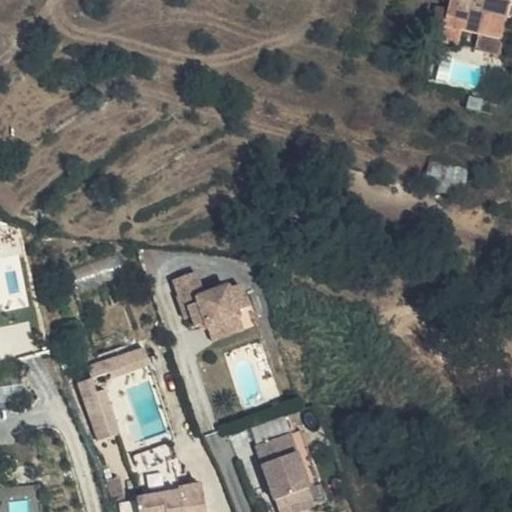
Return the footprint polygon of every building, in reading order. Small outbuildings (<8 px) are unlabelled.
[(449,20),(465,24),(483,29),(483,27),(488,6),(508,10),(511,10),(511,0),(453,0),(451,12),(449,20)] [(503,32),(508,10),(488,6),(483,27),(503,32)] [(449,20),(451,12),(440,9),(434,33),(461,39),(465,24),(449,20)] [(468,62),(464,81),(478,85),(483,65),(468,62)] [(123,252),(74,268),(80,287),(129,271),(123,252)] [(246,329),(241,315),(253,310),(243,281),(231,286),(229,282),(201,292),(194,272),(173,280),(179,296),(177,297),(185,318),(190,316),(194,328),(198,327),(199,330),(206,328),(211,342),(246,329)] [(95,379),(153,362),(148,345),(90,362),(95,379)] [(79,380),(98,439),(120,432),(101,373),(79,380)] [(302,429),(257,444),(276,499),(321,483),(302,429)] [(165,493),(135,498),(138,511),(207,511),(202,483),(181,490),(182,494),(165,498),(165,493)] [(181,490),(165,493),(165,498),(182,494),(181,490)]
